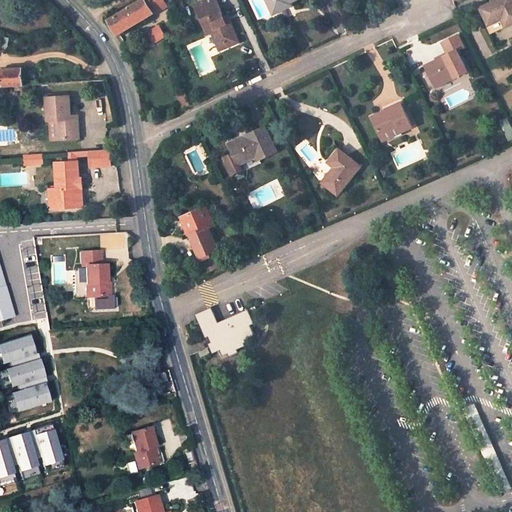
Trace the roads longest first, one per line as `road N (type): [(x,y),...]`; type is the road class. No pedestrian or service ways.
road 1 (residential): [(132,143),(428,11)]
road 2 (unclassified): [(144,224),(222,511)]
road 3 (unclassified): [(66,0),(96,29),(124,83),(132,143)]
road 4 (residential): [(144,224),(0,233)]
